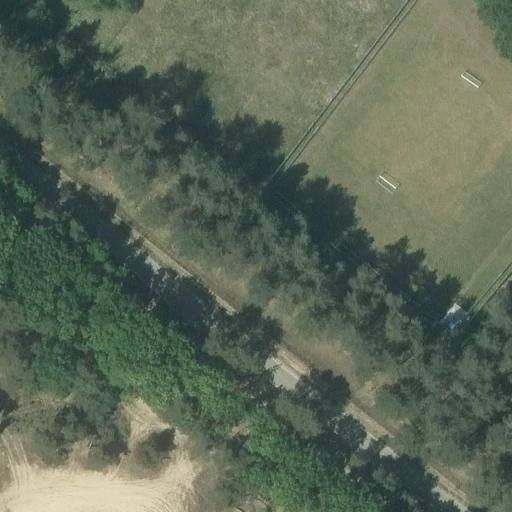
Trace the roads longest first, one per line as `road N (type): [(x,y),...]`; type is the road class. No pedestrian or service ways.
road 1 (unclassified): [(460,511),(0,135)]
road 2 (track): [(415,511),(0,182)]
